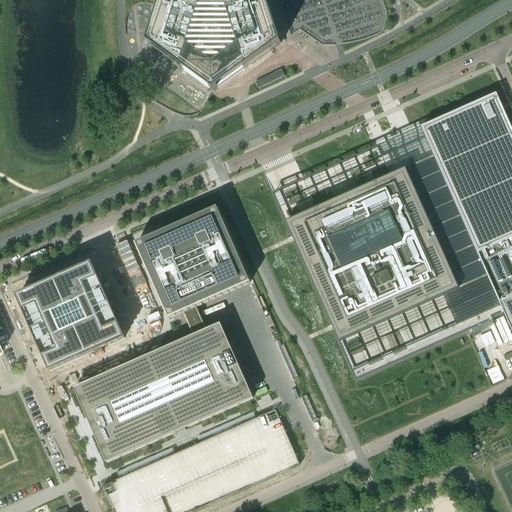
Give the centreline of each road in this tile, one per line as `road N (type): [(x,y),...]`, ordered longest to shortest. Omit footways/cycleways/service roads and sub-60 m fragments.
road 1 (unclassified): [(494,49),(0,270)]
road 2 (unclassified): [(230,511),(511,384)]
road 3 (unclassified): [(1,308),(94,511)]
